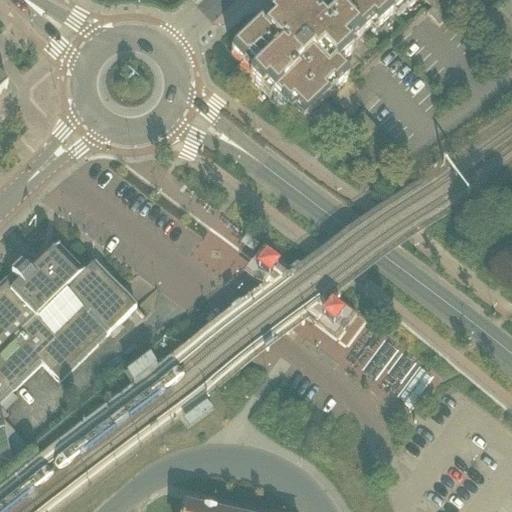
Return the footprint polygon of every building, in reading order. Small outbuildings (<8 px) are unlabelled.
[(451,17),(458,10),(448,0),(302,0),(301,1),(300,0),(295,0),(282,12),(287,17),(277,27),(269,18),(231,55),(243,67),(247,64),(256,73),(249,80),(261,93),(265,89),(286,112),(290,109),(303,122),(311,115),(333,138),(345,126),(323,103),(329,98),(325,94),(332,87),(336,91),(349,79),(337,67),(352,54),(348,50),(374,25),(378,29),(383,24),(392,16),(397,21),(418,0),(422,0),(432,10),(427,16),(439,28),(451,17)] [(339,139),(372,173),(372,174),(396,151),(363,116),(339,139)] [(28,262),(0,288),(0,405),(6,412),(19,400),(14,394),(42,366),(60,384),(136,311),(94,267),(84,276),(58,249),(36,270),(28,262)] [(256,277),(270,287),(279,273),(265,263),(256,277)] [(331,312),(320,326),(334,337),(345,323),(331,312)]
